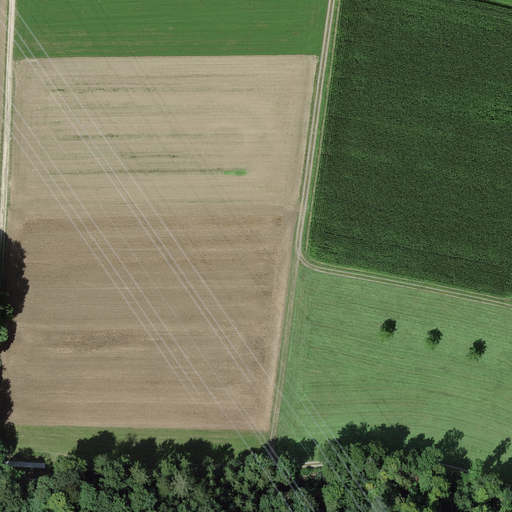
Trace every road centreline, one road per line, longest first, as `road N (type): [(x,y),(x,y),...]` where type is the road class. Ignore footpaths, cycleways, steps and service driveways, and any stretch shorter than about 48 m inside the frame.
road 1 (track): [(511,492),(398,461),(268,472),(0,470)]
road 2 (track): [(511,308),(301,262),(295,247),(330,0)]
road 3 (track): [(295,247),(268,472)]
road 4 (track): [(11,0),(0,208)]
